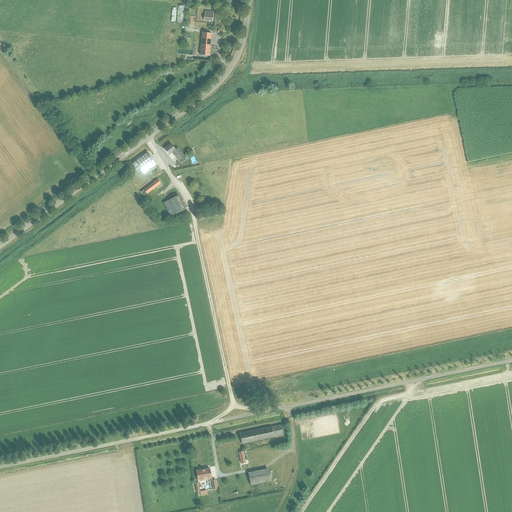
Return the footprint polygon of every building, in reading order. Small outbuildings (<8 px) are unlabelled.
[(209,56),(211,33),(203,32),(201,55),(209,56)] [(177,149),(175,150),(171,144),(165,149),(169,155),(172,153),(178,161),(183,157),(177,149)] [(148,153),(131,165),(134,170),(136,173),(141,169),(144,174),(156,165),(148,153)] [(158,190),(163,186),(158,180),(141,193),(144,197),(156,188),(158,190)] [(170,200),(165,203),(171,217),(176,214),(186,210),(179,196),(170,200)] [(241,444),(283,435),(281,425),(239,434),(241,444)] [(197,480),(211,478),(210,469),(196,471),(197,480)] [(258,471),(248,473),(250,485),(260,483),(258,471)]
